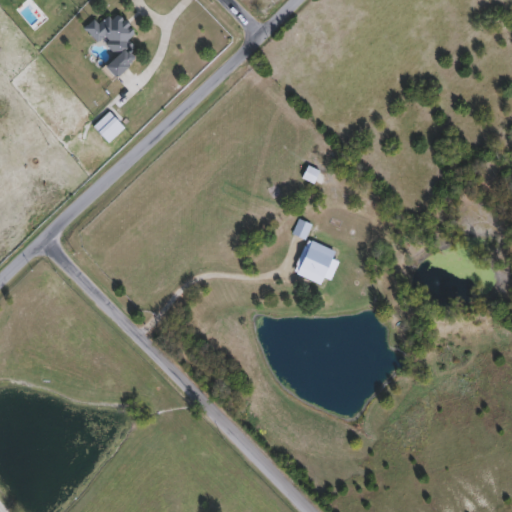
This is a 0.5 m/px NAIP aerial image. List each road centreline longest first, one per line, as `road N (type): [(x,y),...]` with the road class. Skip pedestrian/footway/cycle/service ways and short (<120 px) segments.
road 1 (tertiary): [(0,281),(297,0)]
road 2 (residential): [(46,237),(312,511)]
